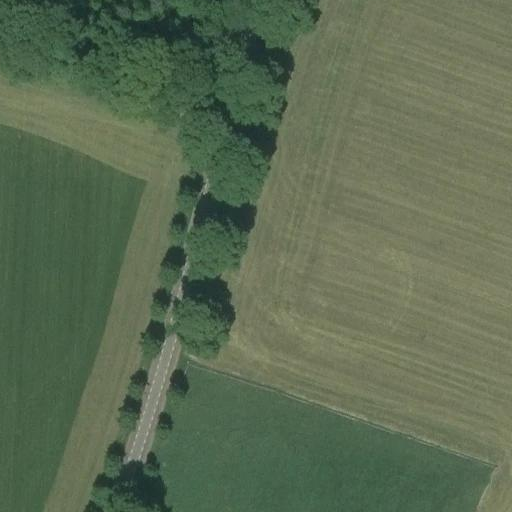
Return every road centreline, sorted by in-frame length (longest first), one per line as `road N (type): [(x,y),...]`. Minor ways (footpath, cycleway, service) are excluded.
road 1 (unclassified): [(110,511),(264,0)]
road 2 (track): [(225,129),(0,58)]
